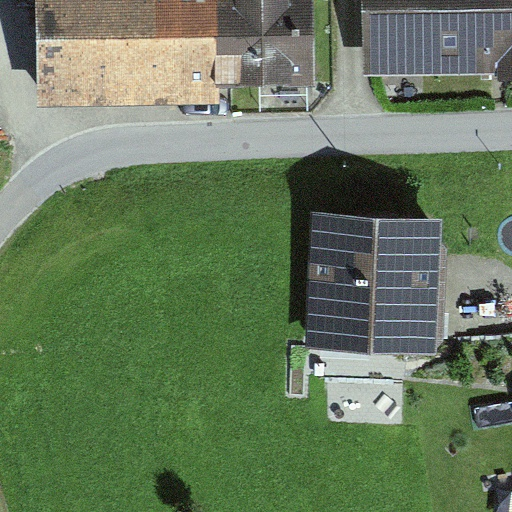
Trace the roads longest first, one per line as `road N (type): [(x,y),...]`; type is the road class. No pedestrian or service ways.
road 1 (unclassified): [(0,223),(57,167),(84,154),(356,138)]
road 2 (unclassified): [(356,138),(511,132)]
road 3 (track): [(0,38),(14,91),(57,167)]
road 4 (residential): [(351,0),(356,138)]
